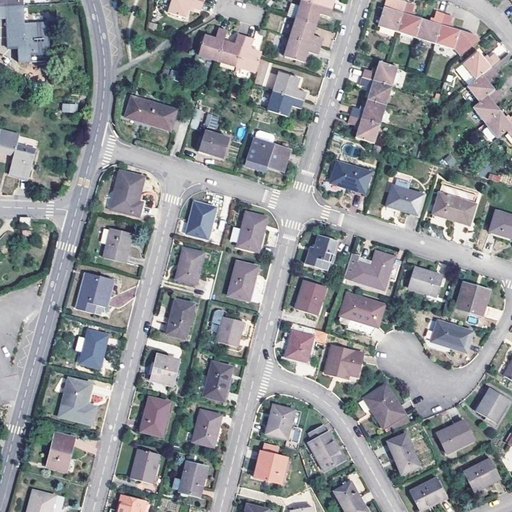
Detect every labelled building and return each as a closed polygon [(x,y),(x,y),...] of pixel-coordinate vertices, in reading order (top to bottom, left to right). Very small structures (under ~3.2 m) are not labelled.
[(200,11),(203,3),(193,0),(170,0),(167,12),(186,18),(189,7),(200,11)] [(332,9),(302,0),(296,19),(315,25),(319,14),(329,18),(332,9)] [(302,0),(332,9),(334,1),(330,0),(302,0)] [(398,34),(407,3),(396,0),(388,0),(387,1),(384,8),(379,28),(398,34)] [(407,3),(398,34),(417,39),(423,20),(412,17),(415,6),(407,3)] [(9,10),(2,10),(3,17),(8,17),(10,48),(20,48),(20,62),(32,61),(32,55),(50,54),(50,51),(49,22),(22,23),(21,5),(9,6),(9,10)] [(437,45),(446,15),(437,12),(434,23),(423,20),(417,39),(437,45)] [(446,15),(437,45),(455,50),(463,56),(481,42),(477,36),(461,31),(450,28),(453,17),(446,15)] [(312,36),(315,25),(296,19),(291,38),(320,47),(322,39),(312,36)] [(223,43),(227,32),(219,29),(215,40),(204,37),(199,55),(217,61),(223,43)] [(237,67),(246,38),(238,36),(235,46),(223,43),(217,61),(237,67)] [(246,38),(237,67),(256,73),(260,59),(262,54),(251,51),(254,40),(246,38)] [(320,47),(291,38),(285,57),(303,63),(307,52),(317,56),(320,47)] [(32,55),(32,61),(48,61),(49,66),(58,65),(58,50),(50,51),(50,54),(32,55)] [(493,69),(502,62),(495,54),(487,61),(481,52),(464,65),(478,81),(493,69)] [(366,70),(363,78),(393,87),(399,69),(389,65),(379,62),(376,73),(366,70)] [(464,65),(458,71),(471,87),(478,81),(464,65)] [(406,71),(399,69),(393,87),(400,90),(406,71)] [(469,88),(480,102),(495,89),(489,81),(497,74),(493,69),(478,81),(471,87),(469,88)] [(178,73),(171,71),(168,78),(175,80),(178,73)] [(280,74),(274,92),(304,102),(306,94),(295,91),(298,80),(280,74)] [(371,90),(368,100),(387,106),(393,87),(363,78),(361,86),(371,90)] [(487,122),(502,110),(494,101),(503,94),(497,87),(495,89),(480,102),(474,107),(487,122)] [(301,110),(304,102),(274,92),(268,111),(287,117),(290,107),(301,110)] [(170,130),(176,111),(133,97),(127,115),(152,123),(152,124),(170,130)] [(354,108),(351,116),(381,125),(387,106),(368,100),(364,111),(354,108)] [(74,113),(74,105),(61,104),(61,112),(74,113)] [(511,116),(509,119),(502,110),(487,122),(499,138),(509,130),(511,127),(511,116)] [(204,126),(216,129),(220,117),(208,113),(204,126)] [(359,128),(356,139),(375,145),(381,125),(351,116),(349,125),(359,128)] [(489,141),(494,137),(486,127),(481,131),(489,141)] [(30,178),(37,150),(17,144),(19,135),(2,130),(0,136),(0,149),(15,153),(10,173),(30,178)] [(224,158),(230,138),(207,130),(200,150),(224,158)] [(284,172),(291,150),(255,138),(247,165),(261,170),(262,165),(284,172)] [(450,154),(444,160),(451,167),(457,161),(450,154)] [(364,192),(371,171),(337,161),(331,182),(364,192)] [(112,207),(138,214),(142,202),(137,201),(144,177),(122,171),(112,207)] [(417,214),(423,194),(392,185),(386,205),(417,214)] [(475,226),(481,205),(444,194),(438,215),(475,226)] [(208,238),(216,208),(194,202),(186,232),(208,238)] [(259,251),(268,217),(247,212),(238,245),(259,251)] [(511,238),(511,215),(500,212),(494,233),(511,238)] [(32,225),(32,217),(22,217),(22,225),(32,225)] [(129,244),(128,244),(131,232),(110,227),(103,256),(125,262),(129,244)] [(314,247),(310,247),(305,264),(325,270),(327,262),(331,263),(331,260),(337,241),(318,235),(314,247)] [(195,285),(203,253),(183,248),(175,279),(195,285)] [(376,251),(374,260),(372,265),(357,261),(359,256),(352,254),(345,276),(385,288),(394,256),(376,251)] [(372,265),(374,260),(359,256),(357,261),(372,265)] [(325,270),(305,264),(305,266),(332,274),(336,261),(331,260),(331,263),(327,262),(325,270)] [(248,300),(257,266),(237,262),(229,295),(248,300)] [(436,296),(443,275),(414,266),(407,287),(436,296)] [(84,275),(101,279),(102,276),(85,271),(84,275)] [(88,304),(95,306),(105,309),(113,279),(102,276),(101,279),(84,275),(75,308),(86,311),(88,304)] [(316,316),(326,286),(305,280),(296,309),(316,316)] [(455,308),(481,316),(484,305),(489,289),(463,282),(455,308)] [(374,337),(384,305),(347,293),(340,315),(351,318),(347,328),(374,337)] [(185,339),(194,305),(175,300),(166,335),(185,339)] [(88,304),(86,311),(94,313),(95,306),(88,304)] [(237,347),(244,321),(223,316),(216,341),(237,347)] [(462,351),(469,331),(436,321),(430,341),(462,351)] [(315,330),(294,324),(292,330),(313,336),(315,330)] [(82,348),(87,329),(77,327),(72,345),(82,348)] [(99,367),(107,334),(87,329),(82,348),(79,362),(99,367)] [(313,338),(313,336),(292,330),(285,356),(306,362),(313,338)] [(327,333),(315,330),(313,336),(313,338),(325,342),(327,333)] [(358,377),(364,355),(333,346),(325,374),(347,380),(349,375),(358,377)] [(173,385),(179,360),(157,355),(150,380),(173,385)] [(511,381),(511,359),(502,376),(511,381)] [(224,400),(233,367),(213,362),(204,396),(224,400)] [(86,404),(91,382),(68,377),(59,415),(91,423),(95,406),(86,404)] [(383,428),(404,414),(385,385),(364,399),(383,428)] [(493,422),(507,399),(489,388),(475,412),(493,422)] [(162,436),(170,402),(150,397),(141,431),(162,436)] [(364,413),(369,410),(364,399),(359,402),(364,413)] [(288,439),(294,409),(274,405),(271,417),(269,416),(265,434),(288,439)] [(213,447),(221,415),(200,410),(192,442),(213,447)] [(446,453),(472,440),(463,420),(450,426),(451,429),(438,436),(446,453)] [(323,472),(343,460),(328,432),(326,433),(321,426),(307,434),(311,441),(307,443),(323,472)] [(437,433),(438,436),(451,429),(450,426),(437,433)] [(47,465),(66,470),(74,437),(55,432),(47,465)] [(401,474),(419,466),(405,434),(387,443),(401,474)] [(267,445),(265,452),(280,455),(281,448),(267,445)] [(152,484),(159,454),(138,449),(131,478),(152,484)] [(253,476),(257,477),(263,451),(259,451),(253,476)] [(265,452),(263,451),(257,477),(281,483),(287,457),(280,455),(265,452)] [(484,486),(499,479),(489,458),(462,472),(471,490),(483,485),(484,486)] [(199,495),(207,467),(187,462),(179,490),(182,491),(189,493),(199,495)] [(430,506),(446,498),(435,477),(409,491),(418,510),(429,504),(430,506)] [(343,511),(364,511),(367,511),(351,481),(332,492),(343,511)] [(33,491),(27,511),(49,511),(53,496),(33,491)] [(120,495),(118,506),(120,507),(119,511),(142,511),(145,502),(120,495)]
